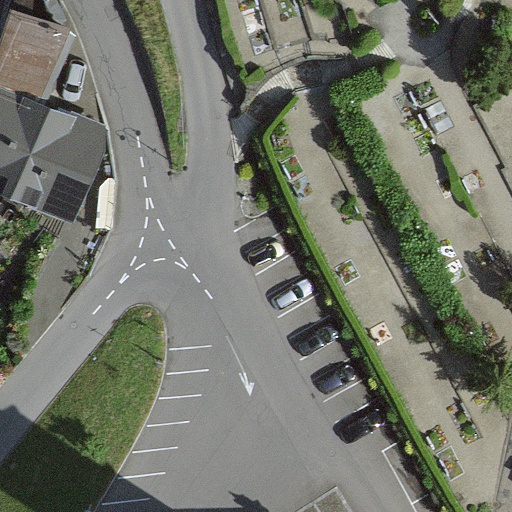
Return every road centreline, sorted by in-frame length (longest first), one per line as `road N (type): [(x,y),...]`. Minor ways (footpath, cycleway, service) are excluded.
road 1 (residential): [(164,237),(201,194),(210,163),(208,100),(187,0)]
road 2 (residential): [(0,430),(164,237)]
road 3 (residential): [(164,237),(120,75),(88,0)]
road 4 (residential): [(379,511),(344,455),(234,335)]
road 5 (residential): [(234,335),(224,427),(181,511)]
road 6 (residential): [(164,237),(234,335)]
